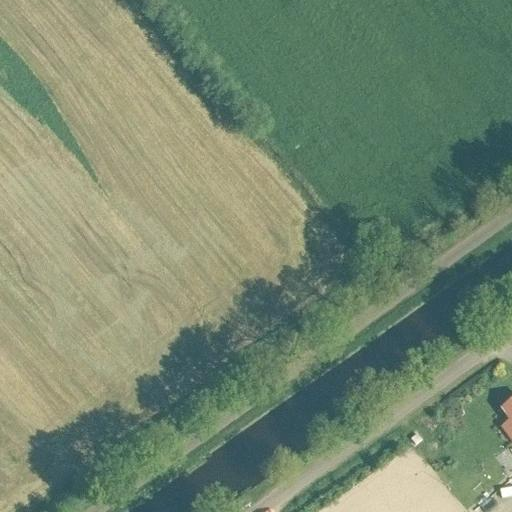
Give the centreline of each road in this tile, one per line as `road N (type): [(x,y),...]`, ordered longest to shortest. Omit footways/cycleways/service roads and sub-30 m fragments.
road 1 (unclassified): [(94,511),(511,215)]
road 2 (unclassified): [(271,511),(511,336)]
